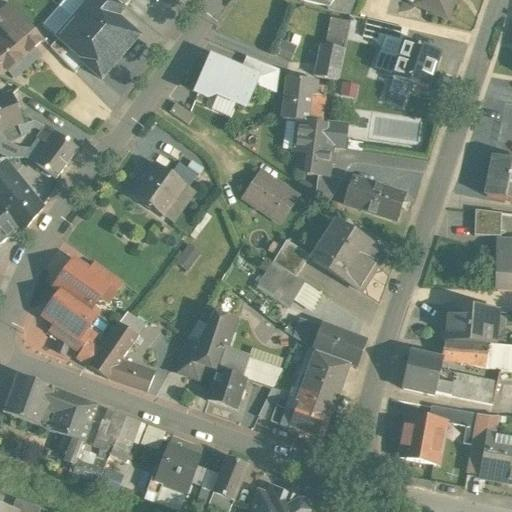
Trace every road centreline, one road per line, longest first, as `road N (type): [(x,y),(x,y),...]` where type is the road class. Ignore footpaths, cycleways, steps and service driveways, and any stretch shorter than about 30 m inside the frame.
road 1 (residential): [(501,0),(355,441),(361,487)]
road 2 (residential): [(0,334),(34,254),(216,0)]
road 3 (residential): [(361,487),(0,359)]
road 4 (residential): [(487,511),(361,487)]
